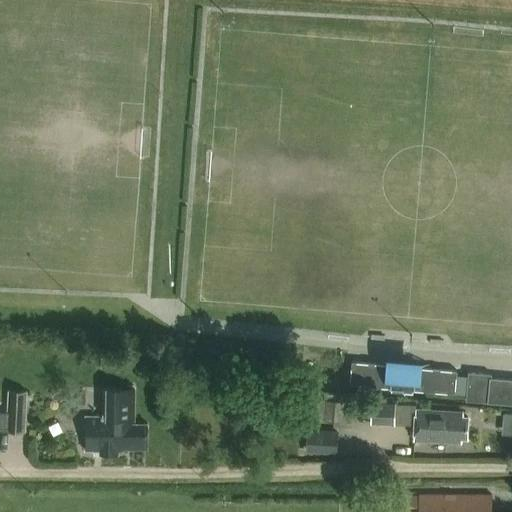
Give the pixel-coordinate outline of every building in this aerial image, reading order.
[(352,375),(351,384),(392,388),(391,390),(412,392),(412,390),(456,393),(458,371),(353,362),(352,375)] [(492,374),(469,372),(467,401),(488,403),(488,401),(511,402),(511,379),(491,377),(492,374)] [(249,385),(239,401),(251,409),(262,393),(249,385)] [(148,448),(148,424),(135,424),(135,388),(105,388),(104,417),(86,417),(86,450),(101,450),(101,455),(118,455),(118,450),(123,450),(123,448),(148,448)] [(28,390),(9,389),(8,411),(7,429),(26,430),(28,390)] [(342,401),(326,401),(325,421),(341,422),(342,401)] [(371,422),(412,425),(413,405),(373,402),(371,422)] [(462,436),(468,437),(469,419),(463,419),(463,412),(416,409),(414,440),(461,443),(462,436)] [(0,410),(0,428),(7,429),(8,411),(0,410)] [(308,426),(307,448),(337,450),(338,428),(308,426)] [(492,511),(493,495),(420,495),(420,496),(404,496),(404,511),(420,511),(492,511)]
